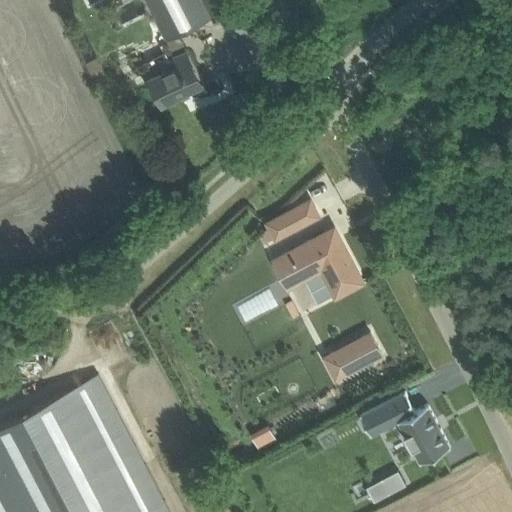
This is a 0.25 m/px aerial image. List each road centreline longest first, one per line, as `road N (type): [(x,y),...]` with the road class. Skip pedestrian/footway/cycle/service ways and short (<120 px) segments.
road 1 (unclassified): [(0,318),(61,309),(129,275),(330,94)]
road 2 (unclassified): [(511,457),(330,94)]
road 3 (unclassified): [(330,94),(426,0)]
